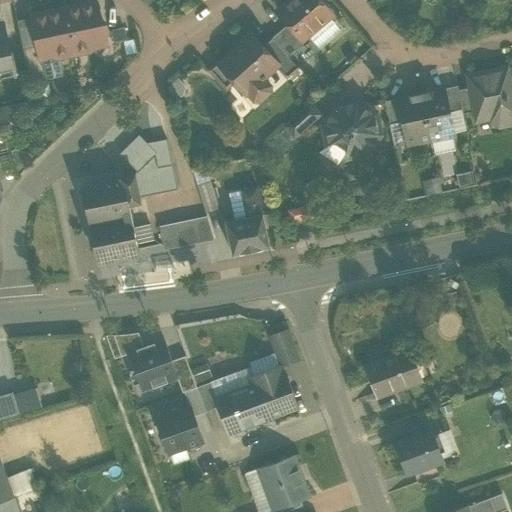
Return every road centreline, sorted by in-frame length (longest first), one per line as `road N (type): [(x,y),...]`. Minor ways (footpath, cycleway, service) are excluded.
road 1 (secondary): [(294,279),(20,314)]
road 2 (residential): [(20,314),(13,212),(124,97)]
road 3 (residential): [(376,511),(294,279)]
road 4 (secondary): [(511,236),(294,279)]
road 5 (residential): [(352,0),(407,63),(511,39)]
